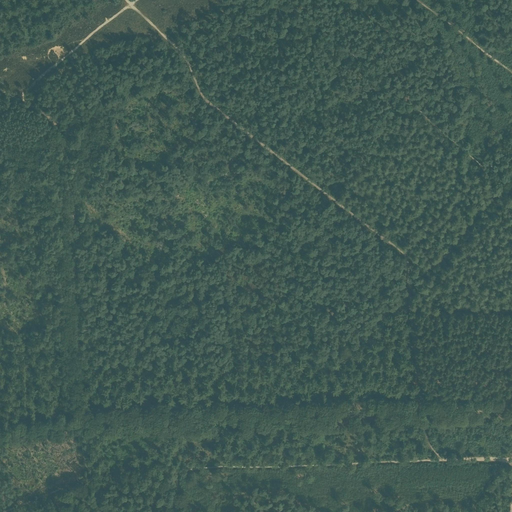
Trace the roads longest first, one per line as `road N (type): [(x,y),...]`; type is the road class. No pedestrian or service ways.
road 1 (track): [(0,439),(80,422),(511,407)]
road 2 (track): [(409,307),(403,254),(207,102),(180,53),(130,5)]
road 3 (track): [(80,425),(64,168),(52,125),(37,110),(12,97),(0,108)]
